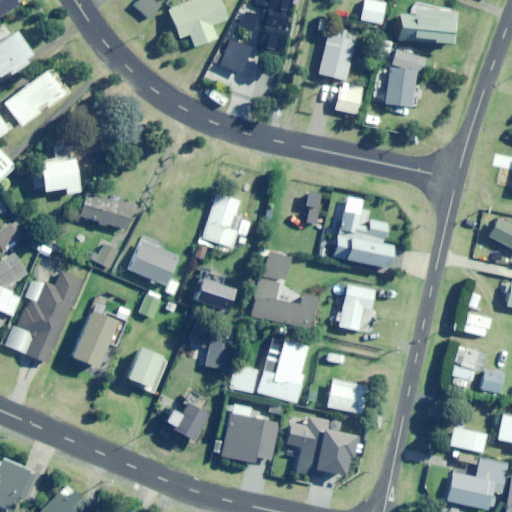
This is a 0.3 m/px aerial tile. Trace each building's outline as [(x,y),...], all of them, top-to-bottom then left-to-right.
[(0,0),(0,16),(17,7),(12,0),(0,0)] [(158,3),(160,0),(139,0),(134,6),(148,19),(161,5),(158,3)] [(210,26),(226,19),(218,0),(197,0),(167,12),(178,39),(188,35),(193,48),(215,39),(210,26)] [(287,13),(290,0),(254,0),(254,4),(287,13)] [(381,25),(385,4),(366,0),(364,0),(360,21),(381,25)] [(455,45),(459,13),(414,8),(413,17),(400,15),(397,38),(455,45)] [(238,28),(250,33),(257,16),(245,12),(238,28)] [(278,54),(287,16),(267,12),(258,49),(278,54)] [(320,17),(316,33),(327,35),(331,20),(320,17)] [(0,79),(31,59),(13,33),(0,41),(0,79)] [(344,82),(354,42),(327,35),(317,75),(344,82)] [(240,75),(250,48),(229,40),(223,56),(216,53),(208,73),(231,82),(234,73),(240,75)] [(420,77),(423,55),(394,51),(391,70),(389,69),(383,104),(410,108),(415,76),(420,77)] [(49,108),(69,93),(51,68),(3,104),(20,127),(48,106),(49,108)] [(355,115),(360,93),(339,88),(334,110),(355,115)] [(0,137),(10,130),(0,115),(0,137)] [(0,180),(14,167),(0,151),(0,180)] [(64,195),(78,192),(72,159),(38,166),(43,193),(63,189),(64,195)] [(315,225),(321,196),(308,193),(305,207),(309,208),(306,223),(315,225)] [(125,230),(131,208),(86,195),(79,217),(125,230)] [(229,231),(239,202),(216,195),(199,245),(222,253),(224,247),(232,249),(237,233),(229,231)] [(368,221),(370,212),(343,207),(332,258),(387,270),(392,247),(383,245),(387,225),(368,221)] [(511,250),(511,227),(497,220),(488,238),(511,250)] [(0,248),(3,252),(24,237),(14,223),(0,232),(0,248)] [(165,287),(178,258),(141,241),(128,271),(165,287)] [(107,269),(117,251),(105,244),(95,262),(107,269)] [(0,286),(2,289),(24,271),(10,253),(0,261),(0,286)] [(285,282),(291,259),(267,253),(262,276),(285,282)] [(44,364),(85,282),(62,271),(54,288),(45,283),(35,303),(29,300),(15,328),(33,337),(24,354),(44,364)] [(224,315),(232,291),(200,280),(192,303),(224,315)] [(274,301),(278,284),(258,280),(249,317),(308,330),(315,298),(302,295),(299,306),(274,301)] [(370,310),(373,291),(346,286),(338,328),(358,331),(361,309),(370,310)] [(0,312),(11,317),(19,298),(0,289),(0,312)] [(152,319),(163,295),(149,289),(138,313),(152,319)] [(476,310),(481,297),(472,294),(467,307),(476,310)] [(125,322),(130,311),(120,307),(115,318),(125,322)] [(94,369),(116,323),(91,312),(70,358),(94,369)] [(486,338),(490,320),(467,314),(462,332),(486,338)] [(143,332),(146,323),(135,318),(131,327),(143,332)] [(307,347),(271,338),(256,393),(295,404),(303,376),(300,375),(307,347)] [(224,371),(229,344),(209,340),(203,367),(224,371)] [(473,380),(481,354),(460,347),(449,384),(466,389),(469,379),(473,380)] [(152,392),(166,361),(138,349),(125,379),(152,392)] [(344,365),(345,357),(328,354),(327,362),(344,365)] [(251,394),(257,370),(235,364),(229,388),(251,394)] [(178,385),(186,371),(179,367),(172,381),(178,385)] [(499,394),(503,376),(484,372),(480,390),(499,394)] [(356,414),(361,387),(331,381),(325,408),(356,414)] [(199,413),(204,404),(188,395),(169,431),(192,443),(206,416),(199,413)] [(247,418),(249,409),(232,405),(220,457),(252,464),(254,458),(269,461),(277,425),(247,418)] [(282,416),(284,408),(270,405),(268,413),(282,416)] [(511,417),(502,415),(496,440),(511,443),(511,417)] [(325,431),(327,421),(308,417),(306,428),(291,424),(286,446),(299,449),(294,474),(311,477),(312,471),(343,478),(347,460),(350,461),(356,437),(325,431)] [(482,453),(486,435),(453,428),(449,447),(482,453)] [(499,495),(506,465),(479,459),(475,480),(452,474),(446,502),(486,511),(490,492),(499,495)] [(20,500),(32,476),(0,461),(0,509),(5,511),(9,511),(16,498),(20,500)] [(511,511),(511,475),(503,511),(511,511)] [(86,511),(90,509),(73,492),(70,496),(63,489),(40,511),(86,511)]
